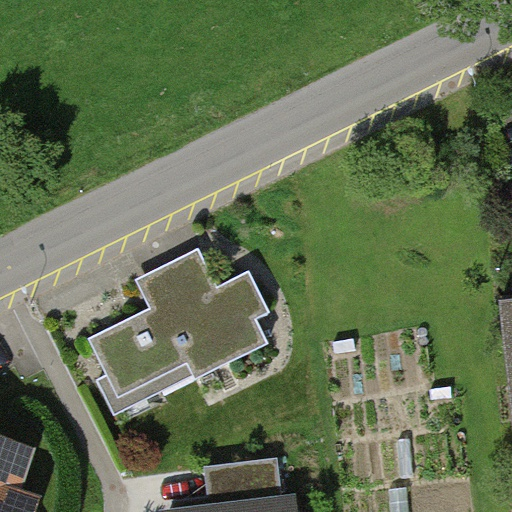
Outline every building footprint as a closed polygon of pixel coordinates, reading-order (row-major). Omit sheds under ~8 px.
[(140,314),(80,343),(109,403),(182,367),(192,389),(252,359),(240,333),(258,324),(234,276),(210,287),(194,253),(127,286),(140,314)] [(511,305),(502,306),(511,397),(511,305)] [(0,511),(8,511),(27,454),(0,445),(0,511)] [(272,451),(203,462),(211,510),(280,500),(272,451)] [(281,511),(280,500),(199,511),(281,511)]
